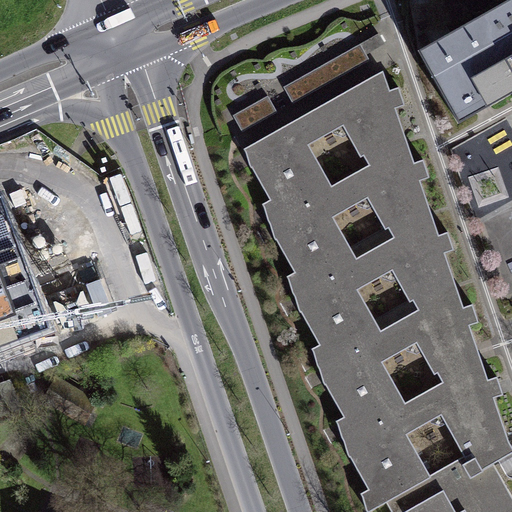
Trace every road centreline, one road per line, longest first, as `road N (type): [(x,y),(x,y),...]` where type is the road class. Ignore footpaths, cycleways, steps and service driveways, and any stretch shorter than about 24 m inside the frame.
road 1 (residential): [(274,511),(118,48)]
road 2 (primary): [(118,48),(0,97)]
road 3 (primary): [(231,0),(118,48)]
